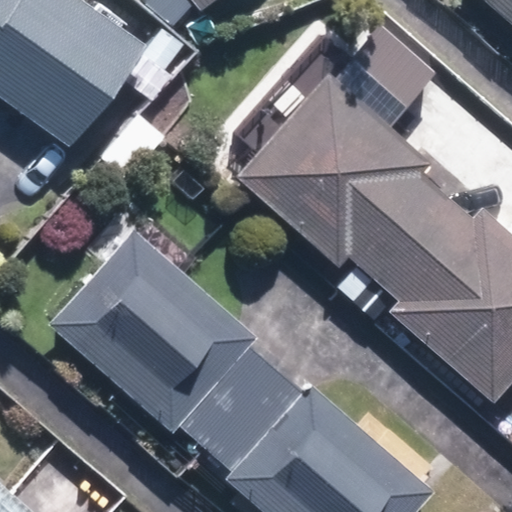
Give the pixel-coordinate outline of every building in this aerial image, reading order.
[(0,0),(0,101),(59,144),(131,43),(69,0),(0,0)] [(185,0),(193,10),(204,0),(185,0)] [(511,0),(475,0),(511,32),(511,0)] [(464,219),(411,172),(421,161),(318,72),(226,176),(330,266),(339,256),(391,302),(383,311),(487,402),(511,372),(511,241),(474,208),(464,219)] [(159,136),(129,112),(96,153),(126,177),(159,136)] [(164,430),(170,423),(224,470),(216,478),(255,511),(406,511),(424,492),(300,383),(294,389),(241,343),(246,337),(122,229),(40,323),(164,430)] [(24,511),(0,490),(0,511),(24,511)]
